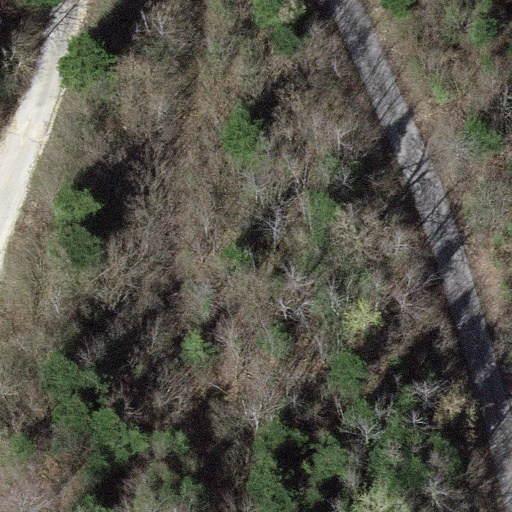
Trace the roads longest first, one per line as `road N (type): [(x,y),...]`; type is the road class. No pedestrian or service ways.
road 1 (track): [(347,0),(440,217),(511,443)]
road 2 (track): [(0,209),(71,0)]
